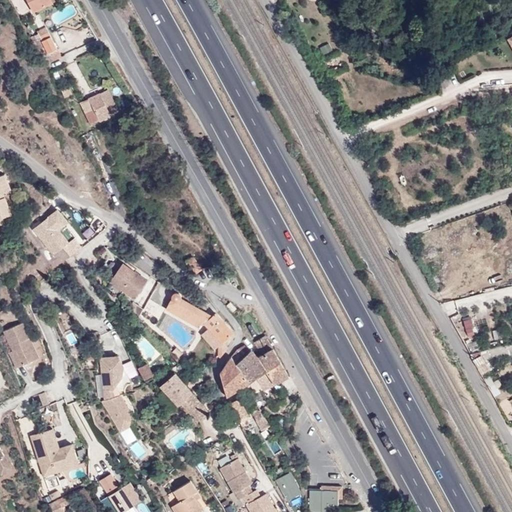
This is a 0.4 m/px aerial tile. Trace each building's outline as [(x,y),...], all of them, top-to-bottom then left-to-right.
[(53,4),(52,2),(50,0),(27,0),(34,13),(53,4)] [(33,37),(37,45),(51,38),(47,30),(33,37)] [(37,45),(43,56),(57,49),(51,38),(37,45)] [(43,56),(47,65),(61,58),(57,49),(43,56)] [(83,103),(93,124),(110,116),(100,94),(83,103)] [(5,174),(0,175),(0,223),(5,222),(3,217),(12,213),(5,195),(7,195),(5,191),(11,188),(5,174)] [(71,254),(82,245),(74,236),(76,234),(65,221),(67,219),(57,207),(33,227),(54,252),(63,244),(71,254)] [(193,258),(186,263),(195,275),(202,270),(193,258)] [(123,262),(110,280),(123,289),(134,298),(147,279),(123,262)] [(123,289),(110,280),(106,286),(119,296),(123,289)] [(234,332),(215,311),(212,314),(182,298),(181,294),(178,292),(176,292),(173,294),(166,308),(197,326),(200,323),(201,324),(204,324),(205,323),(222,340),(223,341),(234,332)] [(139,323),(148,308),(149,309),(153,301),(148,299),(143,308),(136,321),(139,323)] [(136,319),(143,308),(133,301),(125,311),(136,319)] [(235,307),(230,301),(227,304),(232,310),(235,307)] [(15,368),(36,358),(27,339),(30,337),(23,322),(4,331),(13,350),(8,353),(15,368)] [(260,354),(271,347),(264,335),(254,341),(260,354)] [(27,339),(36,358),(40,356),(30,337),(27,339)] [(223,341),(222,340),(218,353),(221,356),(229,347),(223,341)] [(248,383),(250,381),(241,367),(257,356),(251,349),(250,350),(244,344),(237,348),(231,355),(220,371),(227,397),(236,391),(248,383)] [(509,355),(511,354),(511,344),(487,350),(489,359),(508,354),(509,355)] [(273,384),(288,376),(278,358),(271,347),(260,354),(267,370),(270,377),(273,384)] [(253,379),(267,370),(260,354),(257,356),(241,367),(250,381),(253,379)] [(123,366),(119,356),(101,357),(105,399),(104,400),(121,431),(130,427),(131,417),(127,409),(129,408),(122,396),(126,394),(126,392),(126,389),(127,386),(129,385),(132,384),(129,379),(123,366)] [(486,365),(485,365),(479,356),(472,360),(481,376),(490,371),(486,365)] [(123,366),(129,379),(138,375),(132,362),(123,366)] [(154,375),(148,363),(138,368),(144,380),(154,375)] [(257,385),(270,377),(267,370),(253,379),(257,385)] [(186,385),(175,372),(160,386),(177,405),(180,403),(196,421),(207,410),(190,391),(186,386),(186,385)] [(248,383),(236,391),(240,397),(251,388),(248,383)] [(39,394),(44,406),(50,403),(45,392),(39,394)] [(230,402),(237,418),(247,413),(239,398),(230,402)] [(269,424),(263,415),(255,420),(261,429),(269,424)] [(240,423),(244,431),(250,428),(246,420),(240,423)] [(32,437),(44,477),(78,465),(72,445),(60,449),(54,430),(32,437)] [(0,471),(2,474),(12,468),(0,447),(0,471)] [(189,458),(187,456),(185,453),(176,461),(179,466),(189,458)] [(220,468),(238,499),(242,497),(253,491),(249,484),(252,482),(238,457),(220,468)] [(287,499),(292,497),(296,495),(300,492),(289,472),(276,480),(287,499)] [(175,504),(180,511),(198,511),(204,508),(197,498),(200,496),(190,480),(173,491),(180,501),(175,504)] [(108,495),(119,511),(140,498),(129,481),(108,495)] [(330,504),(337,504),(337,498),(342,498),(342,486),(321,485),(321,489),(309,488),(309,511),(324,511),(329,511),(330,508),(330,504)] [(242,497),(244,500),(250,511),(273,511),(271,509),(274,507),(267,492),(260,496),(256,489),(253,491),(242,497)] [(69,493),(50,505),(55,511),(73,501),(69,493)] [(238,499),(234,502),(236,505),(244,500),(242,497),(238,499)]
